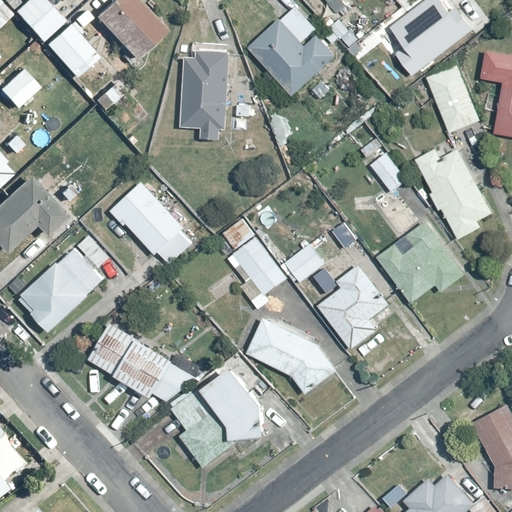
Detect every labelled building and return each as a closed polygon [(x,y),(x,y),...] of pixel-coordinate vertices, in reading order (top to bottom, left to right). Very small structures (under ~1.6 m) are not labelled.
[(0,0),(0,24),(13,12),(1,0),(0,0)] [(50,0),(25,0),(15,10),(43,40),(79,6),(73,1),(74,0),(66,0),(58,8),(50,0)] [(168,29),(141,0),(110,0),(96,13),(137,58),(168,29)] [(320,71),(339,54),(297,5),(250,46),(293,95),(306,83),(320,98),(333,86),(320,71)] [(416,7),(405,17),(426,40),(437,30),(416,7)] [(88,20),(80,12),(46,43),(77,76),(99,55),(77,31),(88,20)] [(227,112),(230,78),(233,46),(193,43),(192,58),(187,57),(181,124),(203,126),(202,137),(224,139),(227,112)] [(511,52),(487,48),(483,77),(504,80),(497,132),(511,134),(511,52)] [(480,119),(458,64),(428,76),(450,131),(480,119)] [(41,85),(23,66),(0,86),(0,87),(18,106),(41,85)] [(444,157),(438,146),(416,158),(461,238),(482,226),(479,220),(494,211),(458,148),(444,157)] [(407,180),(387,152),(371,163),(392,191),(407,180)] [(0,183),(13,171),(0,156),(0,183)] [(49,196),(29,174),(0,201),(0,245),(6,252),(36,224),(46,235),(67,215),(49,196)] [(69,177),(58,189),(69,200),(81,188),(69,177)] [(125,224),(128,222),(167,265),(196,238),(143,179),(111,208),(125,224)] [(288,278),(243,217),(224,231),(238,249),(223,261),(258,308),(269,300),(265,295),(288,278)] [(428,218),(379,255),(413,301),(437,283),(443,290),(468,271),(428,218)] [(11,288),(19,297),(49,330),(105,278),(98,270),(112,256),(90,232),(32,286),(23,276),(11,288)] [(327,261),(311,239),(282,261),(299,283),(327,261)] [(388,304),(359,264),(336,281),(341,287),(320,303),(352,348),(379,328),(371,317),(388,304)] [(315,343),(267,317),(248,350),(294,375),(307,392),(337,368),(315,343)] [(114,323),(92,359),(168,404),(197,378),(174,363),(176,359),(114,323)] [(186,399),(180,393),(168,404),(187,426),(173,439),(184,453),(191,448),(206,467),(240,440),(269,436),(265,401),(229,361),(186,399)] [(511,483),(511,406),(509,402),(474,421),(498,465),(497,483),(511,483)] [(464,511),(480,498),(451,466),(434,482),(429,477),(406,497),(413,505),(405,511),(464,511)] [(0,495),(9,489),(0,477),(0,495)] [(384,511),(376,502),(365,511),(384,511)]
